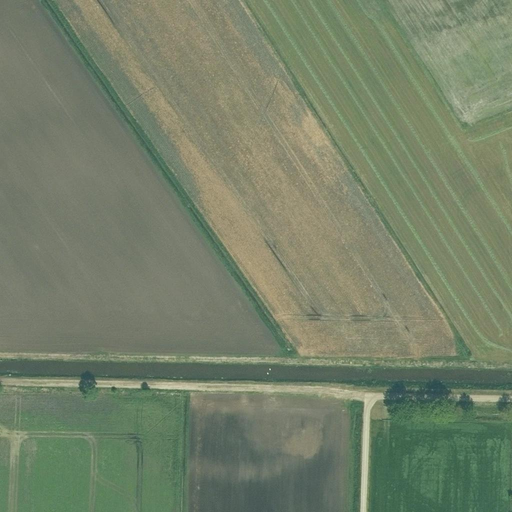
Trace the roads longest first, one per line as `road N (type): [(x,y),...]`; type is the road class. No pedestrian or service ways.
road 1 (unknown): [(364,408),(0,392)]
road 2 (unclassified): [(364,408),(372,394),(511,398)]
